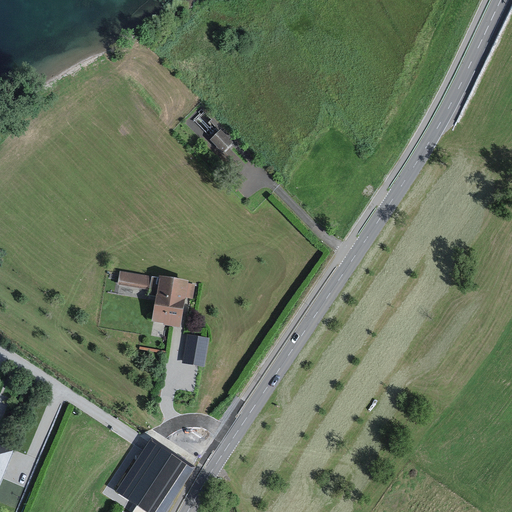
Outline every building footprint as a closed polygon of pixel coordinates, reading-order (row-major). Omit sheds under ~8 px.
[(210,144),(223,157),(234,145),(221,133),(210,144)] [(199,285),(128,272),(126,285),(157,290),(156,297),(164,299),(161,319),(192,324),(199,285)] [(215,338),(194,335),(190,359),(210,363),(215,338)] [(150,439),(115,494),(139,509),(143,511),(168,511),(195,469),(150,439)] [(20,451),(0,443),(0,496),(1,497),(20,451)]
